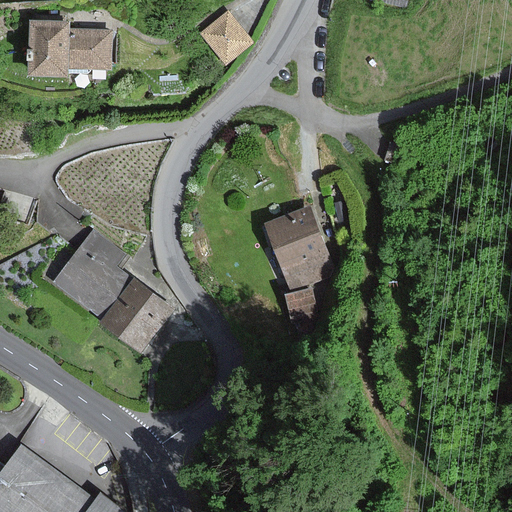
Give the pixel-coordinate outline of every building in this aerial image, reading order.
[(250,44),(226,14),(201,34),(225,63),(250,44)] [(68,25),(29,25),(28,80),(64,80),(64,73),(107,73),(108,32),(68,32),(68,25)] [(308,211),(264,226),(286,289),(330,273),(308,211)] [(53,282),(100,317),(102,319),(132,279),(115,266),(123,256),(90,232),(53,282)] [(174,310),(132,279),(102,319),(145,350),(174,310)] [(130,511),(131,510),(108,493),(102,501),(28,446),(11,468),(0,459),(0,511),(130,511)]
